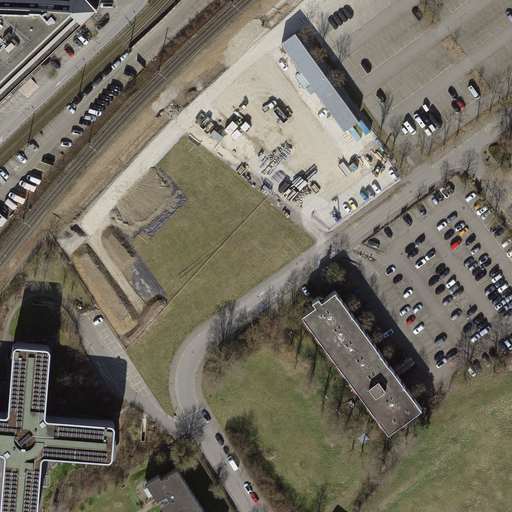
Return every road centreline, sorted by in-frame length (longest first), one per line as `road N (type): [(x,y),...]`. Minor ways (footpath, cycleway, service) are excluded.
road 1 (residential): [(252,511),(187,400),(186,365),(199,345),(511,120)]
road 2 (unclassified): [(139,0),(0,140)]
